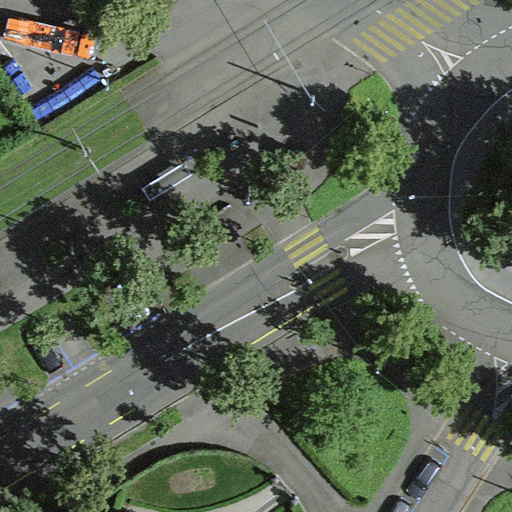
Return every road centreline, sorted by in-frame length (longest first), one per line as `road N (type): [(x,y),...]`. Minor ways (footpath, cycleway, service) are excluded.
road 1 (tertiary): [(422,210),(0,462)]
road 2 (residential): [(511,357),(425,511)]
road 3 (secondary): [(422,210),(449,291),(511,333)]
road 4 (secondary): [(478,78),(435,132),(422,210)]
road 5 (tertiary): [(478,78),(362,0)]
